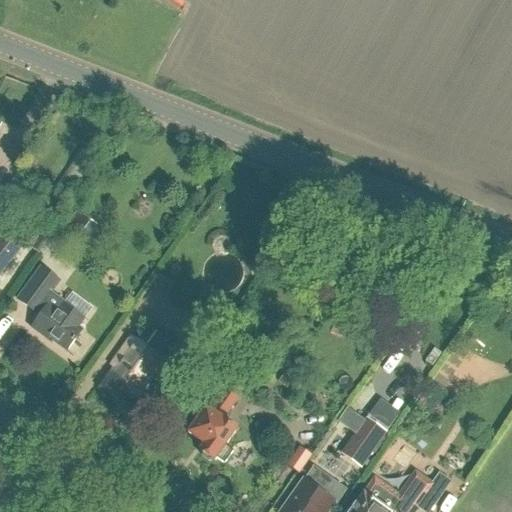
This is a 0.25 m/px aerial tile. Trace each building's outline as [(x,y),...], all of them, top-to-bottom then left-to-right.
[(36,193),(18,183),(13,180),(0,204),(0,227),(1,228),(13,208),(17,210),(21,203),(28,207),(29,205),(31,207),(37,196),(35,195),(36,193)] [(73,245),(90,222),(77,212),(60,236),(73,245)] [(42,223),(27,247),(39,255),(54,231),(42,223)] [(0,275),(21,248),(4,235),(0,240),(0,275)] [(484,291),(494,275),(480,265),(470,280),(475,284),(474,285),(484,291)] [(24,304),(36,314),(38,312),(42,315),(32,329),(46,340),(47,338),(67,353),(83,332),(79,329),(85,321),(64,306),(66,304),(52,294),(55,289),(59,283),(41,270),(18,300),(24,304)] [(191,321),(170,351),(190,365),(212,335),(191,321)] [(163,361),(158,358),(170,342),(148,327),(137,343),(131,338),(118,357),(121,360),(113,370),(108,377),(99,390),(115,401),(124,389),(137,398),(163,361)] [(293,395),(303,380),(289,370),(278,384),(293,395)] [(215,463),(217,460),(224,465),(233,453),(225,448),(237,431),(222,421),(238,399),(226,391),(210,413),(206,410),(188,435),(205,447),(201,452),(202,453),(203,458),(209,463),(213,461),(215,463)] [(366,419),(345,449),(366,464),(387,434),(366,419)] [(299,449),(287,467),(299,476),(312,457),(299,449)] [(262,450),(252,469),(265,476),(275,457),(262,450)] [(330,511),(336,504),(342,496),(345,492),(345,491),(314,469),(310,474),(304,483),(303,482),(282,511),(330,511)] [(440,476),(433,485),(416,472),(415,473),(414,475),(398,496),(374,480),(352,511),(415,511),(418,508),(424,511),(428,511),(450,483),(440,476)]
